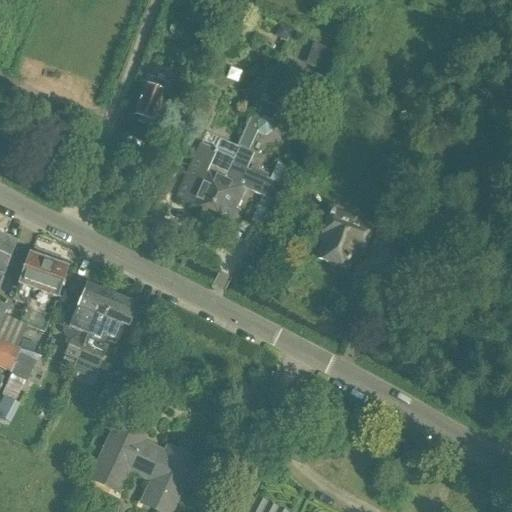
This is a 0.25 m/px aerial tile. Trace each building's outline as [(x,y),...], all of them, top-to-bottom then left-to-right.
[(205,4),(196,26),(211,32),(220,10),(205,4)] [(305,65),(322,71),(329,51),(313,45),(305,65)] [(169,85),(147,77),(132,117),(154,126),(158,115),(163,117),(170,99),(165,97),(166,95),(165,94),(169,85)] [(417,91),(413,90),(404,115),(426,123),(434,98),(432,97),(436,87),(421,81),(417,91)] [(214,103),(194,95),(184,119),(204,127),(214,103)] [(237,149),(223,179),(209,213),(233,224),(238,212),(234,210),(244,190),(272,203),(280,186),(265,180),(266,178),(250,171),(249,173),(245,171),(253,155),(247,152),(256,133),(257,133),(265,136),(272,131),(272,123),(272,122),(277,110),(258,102),(237,149)] [(177,198),(193,205),(193,206),(209,213),(223,179),(237,149),(224,143),(218,145),(215,152),(201,146),(177,198)] [(302,217),(316,180),(300,174),(286,211),(302,217)] [(401,179),(387,220),(401,225),(416,184),(401,179)] [(321,241),(324,243),(318,259),(347,270),(352,255),(358,257),(359,256),(360,256),(371,226),(356,221),(356,220),(332,211),(321,241)] [(0,325),(4,317),(7,309),(0,305),(0,282),(2,278),(15,245),(0,237),(0,325)] [(0,325),(0,369),(9,374),(27,383),(36,363),(18,355),(20,350),(17,349),(24,335),(23,334),(26,328),(43,334),(50,316),(67,270),(29,256),(12,302),(26,307),(19,325),(7,319),(7,318),(4,317),(0,325)] [(67,340),(70,341),(71,339),(83,345),(104,294),(86,286),(73,317),(67,315),(62,327),(62,335),(65,338),(67,340)] [(104,294),(83,345),(76,363),(97,372),(110,341),(115,343),(121,328),(128,331),(129,330),(136,334),(145,312),(137,308),(137,307),(104,294)] [(83,345),(71,339),(70,341),(59,366),(72,372),(76,363),(83,345)] [(142,439),(117,427),(90,484),(119,497),(129,475),(148,484),(138,506),(150,511),(169,511),(193,463),(168,451),(166,456),(139,444),(142,439)] [(281,511),(256,499),(249,511),(281,511)]
